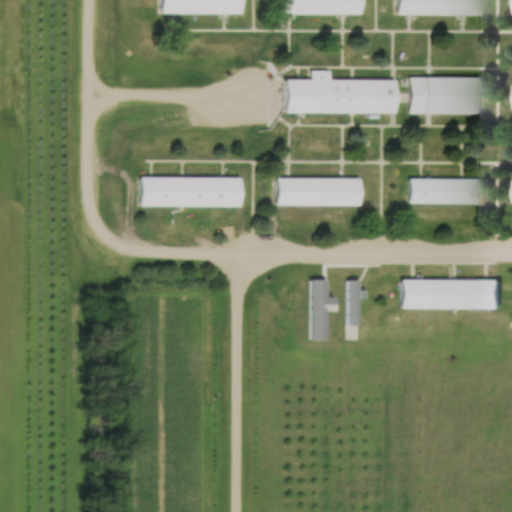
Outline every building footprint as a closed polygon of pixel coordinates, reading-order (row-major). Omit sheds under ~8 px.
[(222,13),(222,0),(151,0),(151,13),(222,13)] [(355,14),(355,0),(270,0),(270,13),(355,14)] [(391,0),(391,14),(476,14),(475,0),(391,0)] [(325,79),(325,69),(305,69),(305,79),(278,78),(277,112),(390,113),(390,79),(325,79)] [(474,112),(475,77),(404,76),(404,112),(474,112)] [(235,176),(130,176),(130,205),(235,205),(235,176)] [(355,204),(355,176),(270,176),(270,204),(355,204)] [(474,177),(403,177),(403,202),(474,202),(474,177)] [(496,278),(394,278),(394,307),(496,308),(496,278)]
